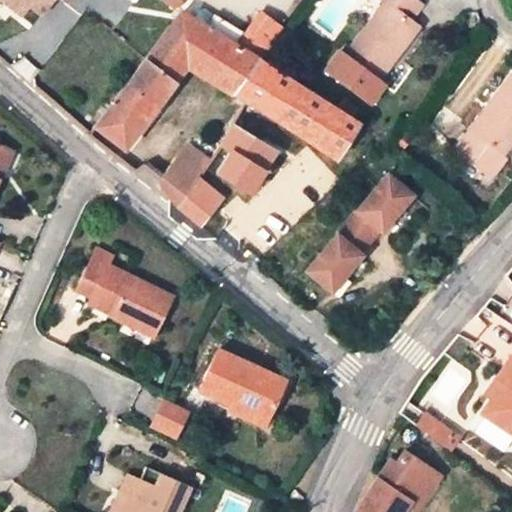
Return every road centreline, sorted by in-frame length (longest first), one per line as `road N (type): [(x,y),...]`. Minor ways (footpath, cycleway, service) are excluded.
road 1 (unclassified): [(92,158),(380,394)]
road 2 (residential): [(92,158),(0,369)]
road 3 (unclassified): [(511,227),(470,263),(380,394)]
road 4 (unclassified): [(380,394),(321,479),(333,511)]
road 5 (unclassified): [(0,75),(92,158)]
